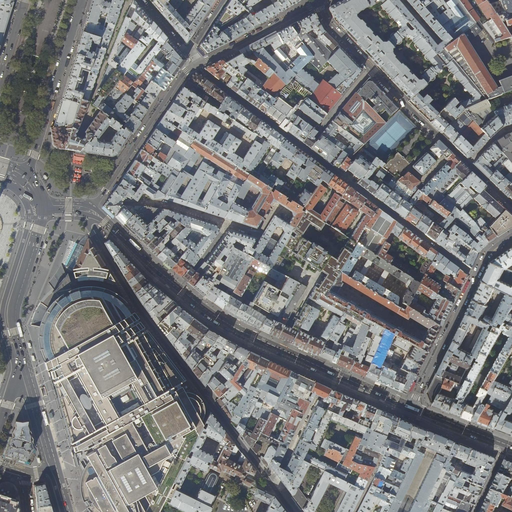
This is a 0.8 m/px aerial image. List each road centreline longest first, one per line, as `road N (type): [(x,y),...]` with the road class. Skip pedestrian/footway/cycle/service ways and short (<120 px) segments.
road 1 (primary): [(89,211),(227,323),(411,406)]
road 2 (residential): [(76,208),(131,298),(293,511)]
road 3 (residential): [(475,276),(305,149)]
road 4 (residential): [(511,206),(369,68)]
road 5 (tertiary): [(22,183),(81,0)]
road 6 (residential): [(89,211),(196,64)]
road 7 (secondary): [(20,365),(8,312),(37,207)]
road 8 (residential): [(475,276),(411,406)]
road 9 (residential): [(305,149),(196,64)]
road 10 (residential): [(196,64),(316,3)]
